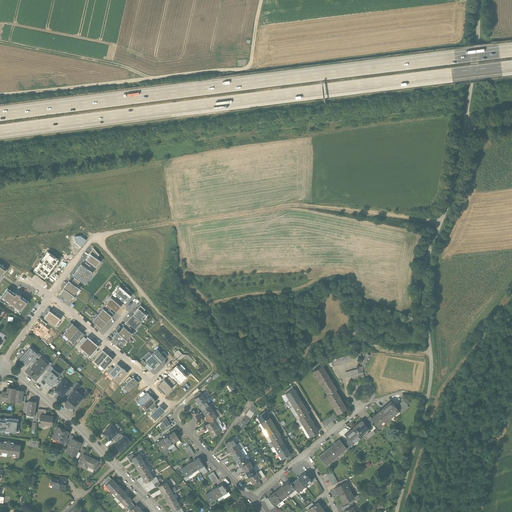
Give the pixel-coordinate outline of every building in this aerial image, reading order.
[(81,247),(86,240),(81,236),(74,237),(75,242),(81,247)] [(90,254),(96,259),(99,255),(93,248),(86,257),(87,258),(90,254)] [(45,279),(59,260),(47,252),(41,260),(43,262),(42,263),(40,262),(33,271),(45,279)] [(96,259),(90,254),(87,258),(86,260),(96,267),(100,262),(96,259)] [(92,273),(81,265),(77,270),(87,278),(88,279),(92,273)] [(87,278),(77,270),(73,276),(83,284),(87,278)] [(79,289),(76,287),(71,284),(68,282),(64,288),(74,296),(79,289)] [(130,297),(124,291),(120,287),(114,293),(125,303),(130,297)] [(124,291),(130,297),(132,294),(126,287),(124,291)] [(74,296),(64,288),(59,295),(66,300),(65,300),(67,302),(67,301),(69,302),(74,296)] [(18,310),(21,312),(28,302),(16,293),(15,294),(7,289),(0,298),(9,306),(10,305),(18,311),(18,310)] [(106,304),(112,309),(116,313),(121,307),(111,298),(106,304)] [(133,314),(138,309),(143,313),(145,310),(140,306),(133,314)] [(143,313),(138,309),(133,314),(132,316),(141,323),(147,316),(143,313)] [(111,317),(107,313),(103,310),(98,316),(107,323),(112,317),(111,317)] [(51,312),(49,311),(44,318),(55,326),(60,319),(58,318),(51,312)] [(132,315),(124,324),(126,325),(129,328),(131,326),(135,330),(141,323),(132,316),(132,315)] [(96,325),(101,329),(101,330),(107,323),(98,316),(92,322),(96,325)] [(45,327),(40,323),(35,330),(41,335),(44,337),(49,330),(45,327)] [(77,329),(70,323),(66,327),(68,329),(63,335),(69,339),(77,329)] [(124,328),(118,334),(126,341),(132,335),(129,332),(124,328)] [(77,329),(69,339),(74,344),(79,338),(81,340),(83,337),(85,336),(83,334),(77,329)] [(126,341),(118,334),(117,332),(112,338),(113,340),(118,344),(119,345),(120,343),(124,346),(127,341),(126,341)] [(79,347),(85,351),(93,342),(87,338),(86,339),(83,337),(81,340),(80,342),(82,344),(79,347)] [(98,347),(93,342),(85,351),(92,358),(98,352),(95,350),(98,347)] [(36,354),(30,348),(23,355),(20,359),(26,365),(27,365),(30,361),(30,360),(36,354)] [(108,355),(102,351),(93,361),(98,366),(99,365),(108,355)] [(160,364),(167,356),(164,352),(160,355),(156,351),(152,355),(160,364)] [(358,353),(331,360),(332,366),(358,360),(358,353)] [(367,353),(361,365),(364,367),(370,354),(367,353)] [(36,354),(30,360),(33,363),(36,359),(39,356),(36,354)] [(113,360),(108,355),(99,365),(104,370),(113,360)] [(146,361),(154,369),(160,364),(152,355),(146,361)] [(32,368),(31,369),(38,375),(44,368),(47,364),(41,358),(38,361),(32,368)] [(33,363),(30,366),(32,368),(38,361),(36,359),(33,363)] [(114,379),(123,369),(117,364),(113,369),(108,375),(114,379)] [(340,398),(335,390),(336,389),(332,382),(333,382),(331,380),(323,368),(323,367),(322,365),(313,371),(314,371),(316,374),(315,375),(318,379),(319,378),(321,382),(320,383),(325,391),(326,390),(328,394),(326,395),(326,396),(327,395),(330,399),(329,400),(334,408),(335,407),(338,413),(337,413),(337,414),(346,408),(341,400),(340,398)] [(48,372),(42,379),(50,386),(56,379),(60,374),(57,372),(59,370),(55,367),(53,368),(52,368),(48,372)] [(170,373),(179,383),(186,377),(176,367),(170,373)] [(123,369),(114,379),(119,384),(128,374),(123,369)] [(357,369),(345,372),(346,378),(351,377),(358,375),(357,372),(357,369)] [(165,380),(171,387),(175,383),(169,376),(165,380)] [(138,383),(133,378),(123,387),(128,392),(138,383)] [(56,379),(50,386),(53,388),(58,381),(56,379)] [(157,387),(164,395),(165,394),(166,395),(172,389),(171,387),(165,380),(164,379),(157,386),(158,386),(157,387)] [(62,382),(55,390),(62,396),(64,393),(69,388),(62,382)] [(230,385),(226,387),(230,393),(235,390),(230,385)] [(69,388),(64,393),(67,395),(73,389),(70,386),(69,388)] [(16,388),(8,387),(7,392),(5,392),(4,399),(10,400),(10,399),(14,399),(15,389),(16,388)] [(23,390),(15,389),(14,399),(14,401),(22,402),(23,396),(23,390)] [(294,389),(285,394),(289,400),(297,395),(294,389)] [(75,391),(68,399),(75,406),(83,397),(82,396),(77,391),(76,391),(75,390),(75,391)] [(151,397),(147,393),(137,401),(142,406),(151,397)] [(202,394),(201,394),(195,398),(194,398),(198,404),(206,400),(202,394)] [(289,400),(287,401),(291,407),(293,406),(301,401),(297,395),(289,400)] [(403,400),(395,406),(399,410),(398,410),(400,412),(410,403),(404,396),(401,398),(403,400)] [(154,403),(156,402),(151,397),(142,406),(146,411),(150,407),(154,403)] [(36,402),(28,400),(27,406),(26,412),(26,414),(26,417),(33,418),(33,415),(34,416),(34,412),(36,402)] [(206,400),(198,404),(202,410),(210,405),(206,400)] [(301,401),(293,406),(297,412),(305,407),(301,401)] [(391,401),(381,409),(388,419),(398,410),(399,410),(395,406),(391,401)] [(210,405),(202,410),(206,416),(213,411),(210,405)] [(164,411),(160,406),(157,409),(152,413),(150,415),(155,420),(164,411)] [(305,407),(297,412),(300,418),(307,413),(308,413),(305,407)] [(371,417),(370,417),(374,421),(378,427),(388,419),(381,409),(371,417)] [(213,411),(206,416),(209,422),(213,420),(217,417),(213,411)] [(266,412),(257,417),(261,423),(269,418),(266,412)] [(333,412),(321,422),(324,426),(336,417),(333,412)] [(311,419),(307,413),(300,418),(299,419),(303,424),(311,419)] [(46,416),(40,415),(39,419),(38,425),(42,426),(42,425),(48,426),(50,425),(51,421),(52,421),(53,417),(49,417),(49,416),(46,416)] [(4,420),(0,419),(0,432),(9,434),(10,432),(16,433),(18,419),(5,417),(4,420)] [(269,418),(261,423),(265,429),(273,424),(269,418)] [(314,425),(311,419),(303,424),(306,430),(314,425)] [(209,422),(205,425),(209,431),(217,426),(213,420),(209,422)] [(362,420),(354,427),(361,436),(369,429),(364,423),(362,420)] [(369,420),(364,423),(369,428),(373,425),(371,423),(369,420)] [(273,424),(265,429),(269,435),(277,430),(273,424)] [(118,432),(111,425),(103,433),(109,440),(111,438),(118,432)] [(314,425),(306,430),(310,436),(318,431),(314,425)] [(217,426),(209,431),(213,437),(221,432),(217,426)] [(58,427),(57,427),(55,431),(52,438),(54,439),(54,437),(59,440),(59,441),(62,442),(63,443),(66,437),(68,432),(58,427)] [(354,427),(345,434),(349,440),(351,442),(356,438),(357,440),(361,436),(354,427)] [(277,430),(269,435),(272,441),(279,436),(280,435),(277,430)] [(174,431),(168,435),(173,443),(179,439),(174,431)] [(118,432),(111,438),(113,441),(114,440),(120,435),(118,432)] [(120,435),(114,440),(117,443),(119,441),(119,442),(123,438),(123,439),(124,438),(121,434),(120,435)] [(168,435),(162,439),(167,447),(173,443),(168,435)] [(272,441),(271,441),(275,447),(283,442),(279,436),(272,441)] [(123,438),(119,442),(119,441),(117,443),(117,446),(116,447),(120,452),(128,444),(123,439),(123,438)] [(81,443),(72,439),(70,442),(66,451),(76,456),(75,457),(78,458),(79,455),(80,453),(78,451),(81,443)] [(167,447),(162,439),(156,443),(164,455),(170,451),(167,447)] [(233,439),(225,444),(228,449),(236,444),(233,439)] [(339,439),(329,447),(337,456),(346,448),(347,448),(343,444),(339,439)] [(13,442),(4,441),(4,442),(0,441),(0,452),(2,453),(1,455),(12,456),(13,454),(19,455),(21,445),(13,444),(13,442)] [(283,442),(275,447),(278,453),(287,448),(283,442)] [(236,444),(228,449),(232,455),(240,450),(236,444)] [(329,447),(318,456),(326,465),(337,456),(329,447)] [(287,448),(278,453),(282,459),(285,457),(290,454),(287,448)] [(240,450),(232,455),(236,461),(244,456),(240,450)] [(83,454),(82,456),(78,466),(86,469),(88,466),(95,469),(98,461),(83,454)] [(143,460),(139,454),(134,457),(131,458),(131,459),(134,465),(143,460)] [(244,456),(236,461),(240,467),(241,466),(247,462),(244,456)] [(199,457),(193,461),(198,469),(204,465),(199,457)] [(143,460),(134,465),(138,471),(146,466),(143,460)] [(198,469),(193,461),(187,465),(192,473),(198,469)] [(247,462),(241,466),(245,472),(253,467),(249,461),(247,462)] [(192,473),(187,465),(181,468),(186,477),(192,473)] [(146,466),(138,471),(141,477),(150,472),(146,466)] [(253,467),(245,472),(249,478),(257,473),(253,467)] [(257,473),(249,478),(252,484),(253,484),(258,480),(265,476),(261,470),(257,473)] [(308,470),(298,479),(304,486),(308,483),(309,484),(312,481),(311,480),(314,477),(308,470)] [(332,471),(326,474),(332,486),(338,483),(332,471)] [(150,472),(141,477),(145,483),(151,479),(153,478),(150,472)] [(60,480),(51,478),(50,484),(53,484),(52,489),(57,489),(56,490),(57,491),(59,491),(60,491),(65,492),(66,483),(65,483),(66,477),(60,477),(60,480)] [(118,485),(112,479),(107,484),(106,485),(111,491),(118,485)] [(298,479),(291,484),(295,489),(297,491),(301,488),(302,489),(305,487),(304,486),(298,479)] [(161,485),(158,486),(162,493),(170,488),(166,481),(161,485)] [(291,484),(288,481),(282,486),(287,493),(291,490),(292,491),(295,489),(291,484)] [(341,485),(335,488),(339,496),(350,490),(346,483),(346,482),(341,485)] [(223,483),(217,487),(222,495),(225,493),(224,492),(227,490),(227,491),(228,491),(223,483)] [(118,485),(111,491),(113,493),(114,492),(117,495),(122,490),(118,485)] [(282,486),(275,492),(281,499),(284,496),(285,497),(288,494),(287,493),(282,486)] [(217,487),(211,491),(216,499),(218,502),(224,499),(222,495),(217,487)] [(170,488),(162,493),(165,499),(174,494),(170,488)] [(117,495),(116,496),(118,498),(119,497),(122,500),(127,495),(122,490),(117,495)] [(350,490),(339,496),(343,504),(348,501),(354,498),(352,499),(349,491),(350,491),(350,490)] [(216,499),(211,491),(205,495),(210,503),(207,505),(209,508),(212,505),(210,503),(216,499)] [(275,492),(268,498),(274,506),(275,506),(276,504),(277,505),(279,504),(279,503),(281,500),(281,499),(275,492)] [(174,494),(165,499),(169,505),(177,500),(174,494)] [(122,500),(121,501),(123,503),(124,502),(126,505),(131,502),(132,500),(127,495),(122,500)] [(274,506),(268,498),(263,501),(269,510),(270,511),(273,511),(277,510),(278,509),(275,506),(274,506)] [(177,500),(169,505),(172,511),(175,510),(181,507),(177,500)] [(309,509),(307,509),(308,510),(309,511),(324,511),(318,502),(313,505),(309,509)]
